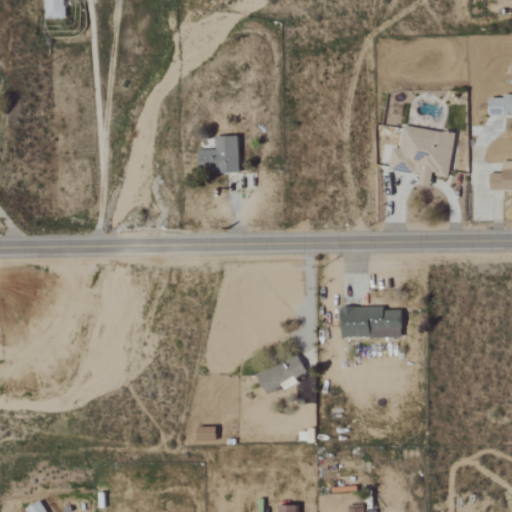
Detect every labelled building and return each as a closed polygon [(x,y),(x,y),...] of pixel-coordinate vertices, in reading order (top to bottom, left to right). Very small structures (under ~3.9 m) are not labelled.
[(45,0),(46,19),(66,18),(65,0),(45,0)] [(511,96),(491,96),(491,114),(511,114),(511,96)] [(455,131),(404,125),(401,148),(391,147),(388,171),(419,174),(418,184),(430,185),(431,176),(450,178),(455,131)] [(237,173),(237,136),(215,136),(215,146),(198,146),(198,166),(207,166),(207,173),(237,173)] [(511,161),(500,161),(500,170),(489,170),(489,190),(511,190),(511,161)] [(403,338),(403,308),(343,309),(343,339),(403,338)] [(267,394),(283,387),(284,390),(298,384),(296,378),(307,373),(299,355),(258,373),(267,394)] [(27,509),(27,511),(46,511),(43,502),(27,509)]
